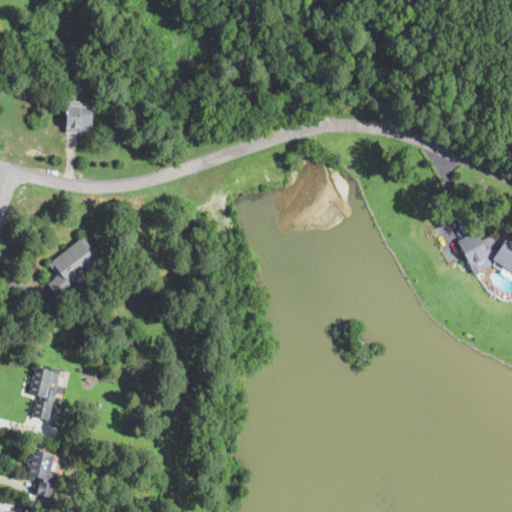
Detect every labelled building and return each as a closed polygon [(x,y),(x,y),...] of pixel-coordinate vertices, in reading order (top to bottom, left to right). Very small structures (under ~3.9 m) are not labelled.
[(87,103),(87,106),(94,106),(92,132),(79,130),(78,133),(66,132),(68,105),(72,106),(72,101),(87,103)] [(476,231),(480,241),(489,236),(497,242),(503,232),(511,237),(511,272),(488,258),(470,267),(466,259),(462,261),(457,251),(460,249),(456,241),(476,231)] [(61,295),(59,297),(49,284),(49,283),(58,276),(49,263),(83,237),(101,259),(70,283),(72,286),(65,291),(66,292),(61,295)] [(61,369),(60,372),(57,385),(64,386),(63,394),(56,392),(49,420),(32,416),(36,399),(35,398),(36,394),(30,393),(35,369),(36,367),(50,371),(51,366),(61,369)] [(53,457),(52,460),(55,461),(52,473),(56,474),(54,485),(56,485),(52,498),(36,494),(40,482),(38,481),(38,478),(25,475),(28,464),(26,463),(27,459),(29,459),(31,449),(53,454),(53,457)]
